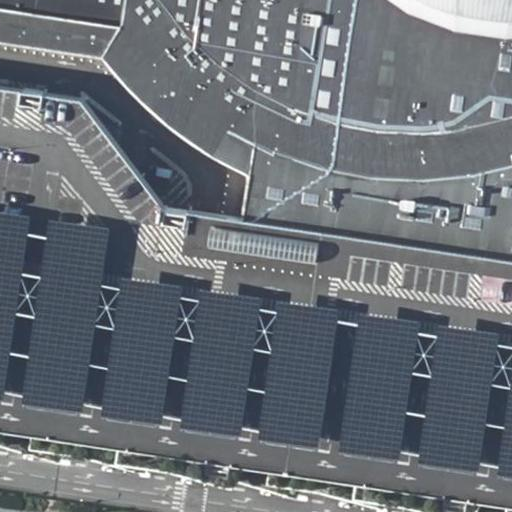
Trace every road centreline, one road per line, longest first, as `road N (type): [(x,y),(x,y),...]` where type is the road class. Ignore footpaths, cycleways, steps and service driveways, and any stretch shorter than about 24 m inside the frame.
road 1 (unknown): [(130,487),(183,152)]
road 2 (unknown): [(226,501),(249,339)]
road 3 (unknown): [(0,193),(17,64)]
